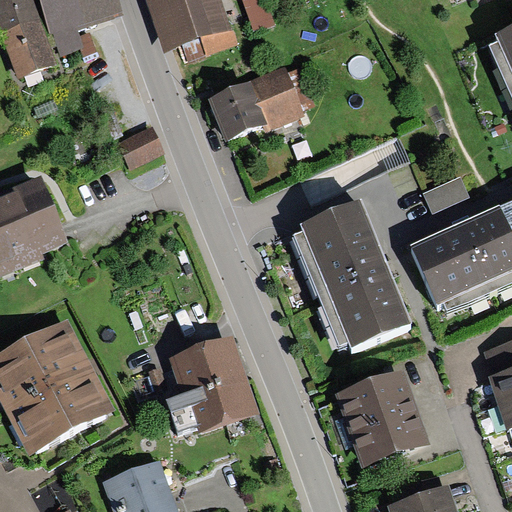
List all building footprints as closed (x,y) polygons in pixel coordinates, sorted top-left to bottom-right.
[(31,0),(0,0),(0,31),(19,83),(57,69),(31,0)] [(115,0),(37,0),(58,62),(86,53),(80,35),(122,21),(115,0)] [(223,0),(145,0),(165,56),(184,49),(189,64),(240,47),(223,0)] [(266,0),(241,0),(254,34),(276,26),(266,0)] [(511,35),(496,43),(499,49),(490,54),(511,103),(511,35)] [(285,68),(245,84),(247,88),(209,104),(226,145),(265,129),(267,134),(305,118),(303,113),(314,108),(298,69),(288,74),(285,68)] [(115,108),(101,112),(111,140),(125,136),(115,108)] [(153,130),(119,144),(130,171),(165,156),(153,130)] [(421,196),(430,217),(467,201),(458,180),(421,196)] [(0,281),(46,263),(44,259),(70,248),(43,182),(0,199),(0,281)] [(511,203),(410,250),(438,311),(445,307),(450,317),(511,289),(511,203)] [(352,354),(412,330),(362,207),(300,232),(303,240),(295,243),(339,352),(349,348),(352,354)] [(67,326),(0,360),(0,406),(27,459),(113,415),(90,370),(67,326)] [(233,337),(168,360),(181,397),(166,402),(178,436),(196,430),(199,437),(261,415),(233,337)] [(511,346),(485,356),(493,379),(487,381),(506,436),(511,434),(511,346)] [(161,370),(148,375),(155,396),(168,391),(161,370)] [(393,380),(335,400),(362,473),(431,448),(406,375),(393,380)] [(179,511),(163,463),(104,483),(114,511),(179,511)] [(449,491),(389,511),(456,511),(455,509),(449,491)]
